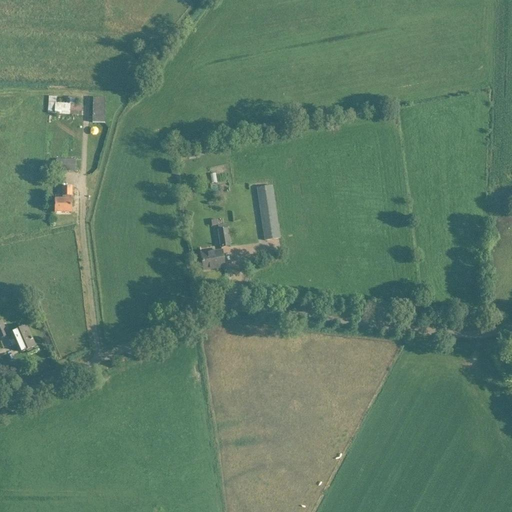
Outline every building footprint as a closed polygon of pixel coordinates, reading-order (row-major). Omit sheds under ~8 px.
[(48,112),(51,112),(55,113),(81,115),(82,105),(76,105),(77,98),(66,98),(66,104),(55,104),(56,97),(49,96),(48,112)] [(75,141),(46,141),(46,154),(75,154),(75,141)] [(76,160),(66,160),(57,160),(57,171),(76,171),(76,160)] [(279,239),(272,186),(257,188),(264,241),(279,239)] [(55,203),(55,213),(71,213),(72,187),(61,187),(61,199),(55,199),(55,203)] [(219,231),(218,231),(221,249),(231,247),(228,229),(227,230),(226,225),(218,227),(219,231)] [(224,267),(223,257),(222,251),(201,254),(203,270),(224,267)] [(11,333),(13,338),(18,347),(19,346),(21,352),(35,346),(32,340),(33,340),(32,338),(31,339),(26,326),(11,333)]
